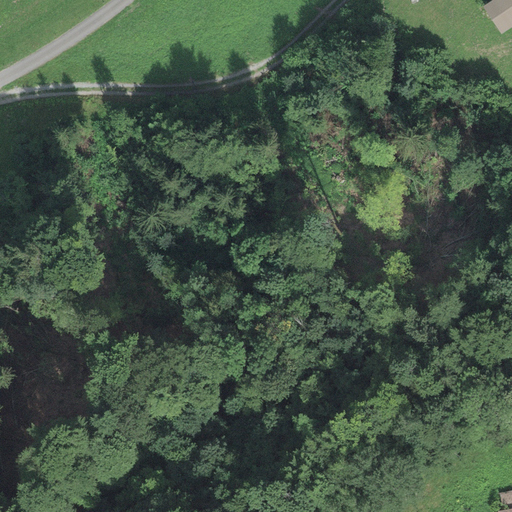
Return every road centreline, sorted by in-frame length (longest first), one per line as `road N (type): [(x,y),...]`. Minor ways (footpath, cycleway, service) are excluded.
road 1 (trunk): [(511,44),(0,252)]
road 2 (track): [(0,102),(44,93),(192,90),(249,73),(341,0)]
road 3 (unclassified): [(0,76),(127,0)]
